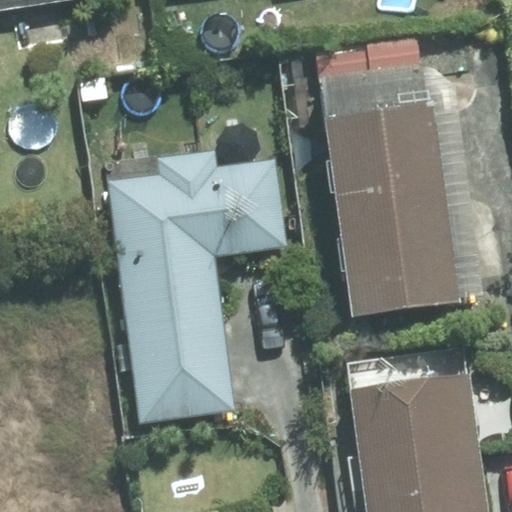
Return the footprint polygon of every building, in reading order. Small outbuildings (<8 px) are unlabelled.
[(0,0),(0,9),(61,0),(0,0)] [(422,75),(418,41),(317,54),(321,88),(422,75)] [(106,81),(81,85),(83,104),(110,100),(106,81)] [(351,315),(459,302),(435,106),(326,119),(351,315)] [(216,166),(214,151),(155,159),(157,174),(107,180),(138,425),(233,413),(213,258),(284,248),(272,159),(216,166)] [(370,511),(491,511),(473,375),(355,390),(370,511)]
